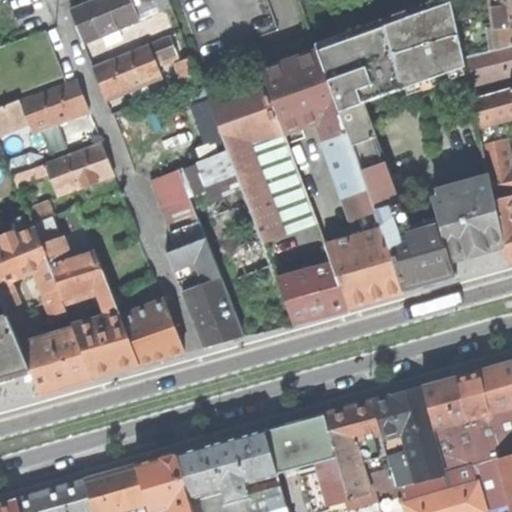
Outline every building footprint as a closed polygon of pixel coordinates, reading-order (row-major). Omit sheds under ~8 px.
[(93,0),(70,10),(81,35),(84,42),(138,20),(132,6),(147,0),(93,0)] [(256,60),(256,58),(234,0),(179,0),(208,77),(256,60)] [(268,0),(234,0),(256,58),(261,57),(255,40),(280,31),(268,0)] [(511,0),(451,0),(453,4),(466,69),(472,99),(511,88),(511,0)] [(318,53),(339,114),(366,104),(386,97),(434,80),(466,69),(453,4),(318,53)] [(169,37),(148,45),(155,64),(177,56),(169,37)] [(155,64),(148,45),(93,67),(102,90),(106,100),(161,78),(155,64)] [(322,120),(339,114),(318,53),(262,73),(265,82),(283,134),(301,127),(322,120)] [(192,58),(177,63),(186,87),(201,81),(192,58)] [(76,81),(21,102),(29,124),(33,133),(88,112),(83,98),(76,81)] [(228,153),(283,134),(265,82),(209,103),(228,153)] [(511,88),(472,99),(479,129),(495,124),(511,119),(511,88)] [(0,135),(29,124),(21,102),(20,100),(0,107),(0,135)] [(382,231),(383,236),(386,235),(410,229),(383,153),(366,104),(339,114),(346,132),(357,162),(368,192),(375,213),(382,231)] [(346,132),(339,114),(322,120),(323,140),(346,132)] [(484,145),(500,141),(496,128),(495,124),(479,129),(483,145),(484,145)] [(496,128),(500,141),(506,139),(508,138),(505,126),(496,128)] [(357,162),(346,132),(323,140),(334,170),(357,162)] [(317,222),(283,134),(228,153),(231,160),(242,191),(248,204),(262,241),(263,244),(285,235),(285,234),(317,222)] [(484,145),(491,174),(511,171),(506,139),(500,141),(484,145)] [(101,143),(46,165),(50,176),(57,196),(113,174),(110,165),(101,143)] [(219,164),(231,160),(228,153),(216,157),(219,164)] [(32,155),(9,164),(14,177),(37,168),(32,155)] [(242,191),(231,160),(219,164),(216,157),(180,171),(191,198),(210,190),(215,201),(242,191)] [(368,192),(357,162),(334,170),(353,222),(360,219),(375,213),(368,192)] [(18,188),(50,176),(46,165),(37,168),(14,177),(18,188)] [(511,170),(511,171),(491,174),(495,196),(511,192),(511,170)] [(171,233),(200,222),(191,198),(180,171),(151,182),(171,233)] [(434,205),(438,220),(439,220),(451,259),(479,251),(505,243),(501,228),(495,200),(490,177),(436,193),(438,200),(434,205)] [(511,196),(495,200),(501,228),(511,225),(511,196)] [(33,224),(55,215),(50,202),(28,211),(33,224)] [(230,253),(262,241),(248,204),(216,216),(230,253)] [(382,231),(375,213),(360,219),(365,236),(382,231)] [(410,229),(386,235),(405,291),(431,284),(456,277),(451,259),(439,220),(438,220),(410,229)] [(94,248),(111,242),(103,222),(87,228),(94,248)] [(206,240),(200,222),(171,233),(177,251),(188,246),(206,240)] [(511,225),(501,228),(505,243),(509,262),(511,261),(511,225)] [(43,295),(58,289),(49,267),(40,245),(34,230),(15,238),(2,243),(0,243),(0,302),(4,311),(19,305),(21,304),(12,282),(22,278),(34,273),(43,295)] [(383,236),(382,231),(365,236),(326,247),(334,266),(349,307),(377,299),(405,291),(386,235),(383,236)] [(0,238),(2,243),(15,238),(13,232),(0,237),(0,238)] [(49,267),(50,266),(70,261),(61,237),(40,245),(49,267)] [(206,240),(188,246),(199,274),(203,286),(221,279),(206,240)] [(263,244),(262,241),(230,253),(234,265),(266,253),(263,244)] [(199,274),(188,246),(177,251),(168,254),(174,270),(179,282),(190,278),(199,274)] [(95,291),(109,286),(96,253),(70,261),(50,266),(64,300),(95,291)] [(274,274),(277,282),(312,272),(310,265),(298,269),(297,267),(274,274)] [(238,279),(244,296),(249,310),(258,333),(275,328),(293,323),(277,282),(274,274),(271,266),(238,279)] [(334,266),(312,272),(328,313),(349,307),(334,266)] [(328,313),(312,272),(277,282),(293,323),(310,318),(328,313)] [(192,283),(190,278),(179,282),(181,287),(192,283)] [(245,336),(221,279),(203,286),(183,294),(205,348),(225,342),(245,336)] [(105,316),(119,312),(109,286),(95,291),(105,316)] [(47,308),(63,302),(58,289),(43,295),(42,295),(47,308)] [(249,310),(244,296),(240,298),(245,312),(249,310)] [(69,317),(63,302),(47,308),(53,323),(69,317)] [(162,360),(185,353),(165,304),(123,320),(140,366),(162,360)] [(24,318),(19,305),(4,311),(7,317),(9,323),(24,318)] [(81,323),(103,376),(122,371),(140,366),(123,320),(119,312),(105,316),(81,323)] [(7,317),(0,319),(0,380),(30,372),(18,345),(9,323),(7,317)] [(32,340),(24,318),(9,323),(18,345),(32,340)] [(92,379),(103,376),(81,323),(72,326),(74,331),(92,379)] [(33,343),(32,340),(18,345),(30,372),(40,394),(66,386),(92,379),(74,331),(33,343)] [(511,362),(480,371),(423,387),(446,473),(460,469),(496,458),(511,453),(511,362)] [(386,397),(372,401),(381,435),(391,467),(396,487),(446,473),(423,387),(386,397)] [(358,405),(324,414),(349,501),(371,494),(367,477),(376,471),(375,461),(381,459),(375,436),(381,435),(372,401),(358,405)] [(293,423),(267,430),(276,464),(320,452),(331,493),(334,493),(337,504),(346,501),(349,501),(324,414),(293,423)] [(192,450),(177,454),(193,511),(288,511),(265,430),(192,450)] [(146,463),(138,465),(148,502),(150,511),(155,511),(169,508),(170,511),(193,511),(177,454),(146,463)] [(511,455),(500,459),(511,507),(511,455)] [(509,504),(496,458),(460,469),(464,481),(476,477),(478,484),(406,504),(407,511),(485,511),(509,504)] [(94,478),(85,480),(94,511),(109,511),(148,502),(138,465),(94,478)] [(391,467),(379,470),(385,490),(396,487),(391,467)] [(48,491),(18,500),(20,511),(94,511),(85,480),(48,491)] [(382,511),(377,493),(371,494),(349,501),(346,501),(349,511),(382,511)] [(0,511),(20,511),(18,500),(0,504),(0,511)]
